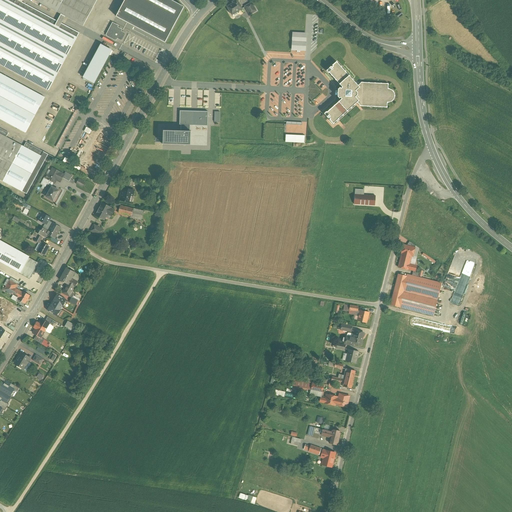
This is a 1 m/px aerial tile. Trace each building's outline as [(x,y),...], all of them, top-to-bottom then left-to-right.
[(0,0),(0,65),(48,91),(79,33),(16,0),(0,0)] [(33,0),(83,26),(96,0),(33,0)] [(125,0),(116,17),(165,43),(184,7),(170,0),(125,0)] [(232,4),(226,7),(231,16),(243,10),(247,17),(255,13),(249,4),(242,8),(237,0),(235,0),(231,3),(232,4)] [(119,24),(112,21),(107,33),(108,36),(116,40),(118,38),(122,40),(126,34),(122,31),(122,29),(118,27),(119,24)] [(306,34),(292,33),(291,51),(305,52),(306,34)] [(111,50),(101,45),(84,78),(93,83),(111,50)] [(357,87),(335,63),(326,71),(342,88),(339,90),(338,89),(337,91),(336,98),(337,100),(339,98),(341,101),(324,115),(332,125),(356,103),(360,107),(386,108),(386,103),(388,103),(390,102),(392,101),(394,99),(394,96),(394,93),(392,92),(390,90),(388,89),(388,84),(361,83),(357,87)] [(44,98),(0,73),(0,119),(25,133),(44,98)] [(180,131),(163,130),(163,138),(155,138),(155,142),(163,143),(163,144),(191,145),(191,131),(190,131),(190,125),(207,126),(208,112),(180,111),(179,125),(180,125),(180,131)] [(7,133),(0,128),(0,179),(27,194),(48,154),(26,142),(24,147),(5,137),(7,133)] [(285,135),(285,143),(299,143),(304,143),(304,135),(285,135)] [(50,178),(49,180),(56,185),(57,182),(61,183),(65,174),(52,167),(47,176),(50,178)] [(78,178),(75,184),(82,188),(85,182),(78,178)] [(61,191),(50,186),(43,198),(54,204),(61,191)] [(134,191),(122,188),(119,201),(131,204),(134,191)] [(375,196),(355,195),(354,204),(375,206),(375,196)] [(116,210),(102,202),(94,216),(103,221),(107,215),(111,218),(116,210)] [(133,209),(119,205),(117,213),(131,217),(133,209)] [(41,212),(36,220),(47,227),(52,219),(41,212)] [(106,228),(94,222),(89,232),(101,238),(106,228)] [(62,229),(51,223),(45,235),(55,240),(62,229)] [(0,239),(0,261),(20,272),(19,274),(29,279),(38,262),(29,257),(29,256),(0,239)] [(51,247),(42,242),(36,253),(45,259),(51,247)] [(414,248),(401,244),(399,253),(400,254),(396,267),(414,272),(416,265),(408,263),(410,257),(412,257),(414,248)] [(74,274),(65,269),(59,281),(66,285),(62,293),(70,297),(76,284),(70,281),(74,274)] [(448,271),(443,286),(446,287),(451,288),(453,289),(455,289),(459,278),(456,276),(455,278),(454,282),(450,281),(450,275),(448,283),(448,271)] [(441,283),(398,273),(390,307),(433,317),(437,300),(441,283)] [(24,305),(29,297),(15,288),(17,285),(10,281),(4,290),(18,299),(17,300),(24,305)] [(56,293),(54,297),(48,308),(54,311),(58,314),(66,299),(56,293)] [(358,309),(349,307),(348,315),(354,316),(355,312),(357,313),(358,309)] [(369,313),(360,311),(357,322),(366,324),(369,313)] [(52,326),(54,323),(48,318),(45,322),(49,324),(52,326)] [(36,326),(45,331),(49,324),(45,322),(40,319),(36,326)] [(74,324),(68,320),(64,326),(71,330),(74,324)] [(351,326),(342,325),(341,331),(350,333),(351,326)] [(41,338),(45,331),(36,326),(32,333),(36,335),(41,338)] [(364,334),(355,332),(353,338),(346,336),(344,345),(353,347),(353,345),(361,347),(364,334)] [(41,344),(43,340),(41,338),(36,335),(33,340),(41,344)] [(358,353),(348,351),(346,361),(356,363),(358,353)] [(30,359),(20,352),(13,364),(23,370),(30,359)] [(43,360),(36,356),(33,361),(39,365),(43,360)] [(346,370),(342,388),(350,390),(355,372),(346,370)] [(10,385),(2,380),(0,382),(0,389),(10,395),(15,388),(10,385)] [(312,383),(295,380),(294,385),(311,389),(310,394),(322,396),(324,385),(312,382),(312,383)] [(10,395),(0,389),(0,398),(1,399),(6,402),(10,395)] [(324,399),(320,398),(318,404),(334,408),(334,406),(347,409),(350,396),(338,393),(337,397),(326,394),(324,399)] [(1,399),(0,400),(0,406),(2,407),(5,409),(9,404),(1,399)] [(307,424),(305,436),(318,439),(321,429),(314,427),(315,425),(307,424)] [(322,430),(321,436),(329,438),(328,444),(336,446),(340,432),(332,430),(331,433),(322,430)] [(300,439),(292,437),(290,444),(296,446),(297,443),(299,443),(300,439)] [(335,453),(304,446),(303,451),(324,456),(322,465),(331,467),(335,453)] [(240,492),(238,498),(254,503),(256,498),(240,492)]
